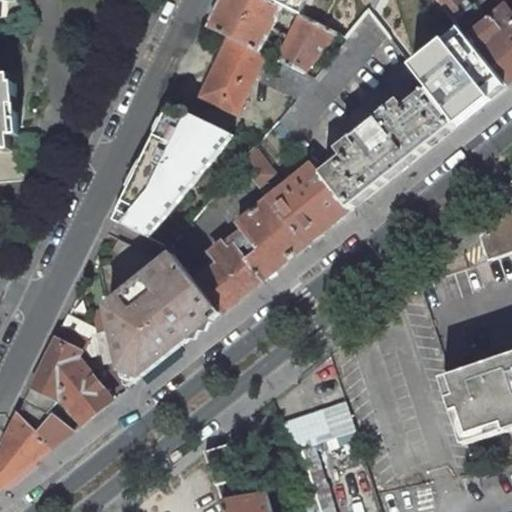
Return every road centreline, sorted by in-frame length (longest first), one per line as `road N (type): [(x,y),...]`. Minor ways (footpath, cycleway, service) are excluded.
road 1 (secondary): [(511,128),(34,511)]
road 2 (secondary): [(81,511),(511,169)]
road 3 (residential): [(0,394),(191,0)]
